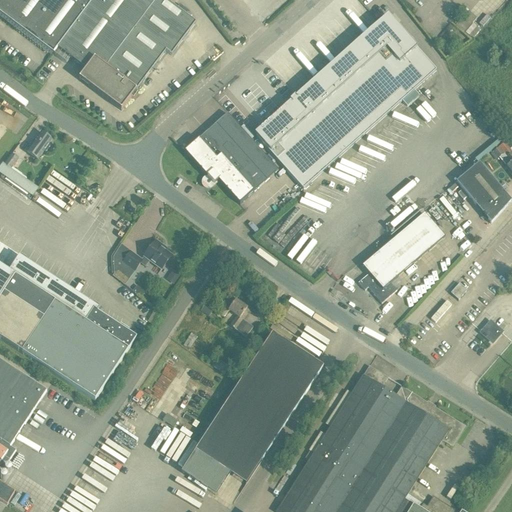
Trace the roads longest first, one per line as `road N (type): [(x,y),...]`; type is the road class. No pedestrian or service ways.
road 1 (unclassified): [(511,427),(355,329),(135,166)]
road 2 (unknown): [(232,240),(78,462),(35,449),(12,471)]
road 3 (unclassified): [(135,166),(157,136),(311,0)]
road 4 (unclassified): [(135,166),(0,78)]
